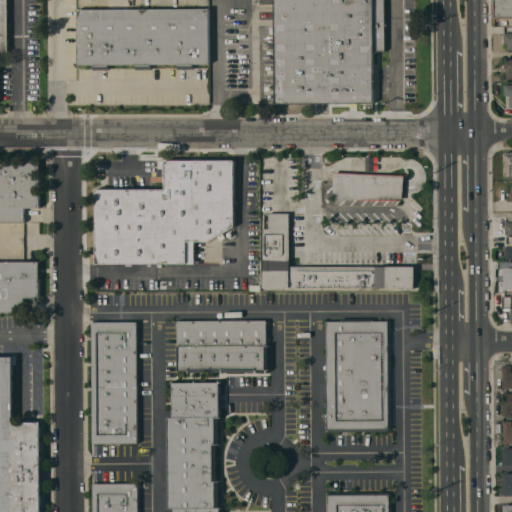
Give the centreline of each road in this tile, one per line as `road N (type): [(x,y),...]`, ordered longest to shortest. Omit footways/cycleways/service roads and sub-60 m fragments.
road 1 (residential): [(0,136),(449,129)]
road 2 (residential): [(65,136),(69,511)]
road 3 (primary): [(449,129),(450,288)]
road 4 (primary): [(478,345),(476,213)]
road 5 (primary): [(477,129),(475,0)]
road 6 (primary): [(450,345),(449,465)]
